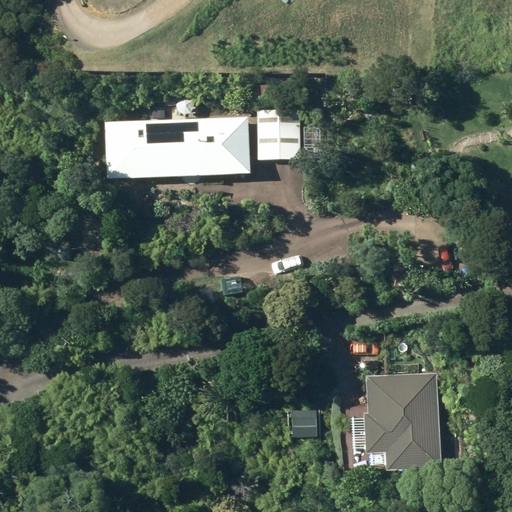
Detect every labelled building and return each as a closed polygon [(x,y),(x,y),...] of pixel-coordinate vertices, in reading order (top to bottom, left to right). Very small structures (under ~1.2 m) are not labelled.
[(239,95),(228,94),(228,105),(239,106),(239,95)] [(259,159),(303,160),(303,109),(259,109),(259,159)] [(107,178),(253,173),(250,115),(106,121),(107,178)] [(443,465),(437,375),(370,379),(372,413),(367,413),(370,452),(388,451),(389,469),(443,465)] [(323,420),(293,420),(293,443),(323,443),(323,420)] [(493,436),(495,451),(506,450),(504,435),(493,436)]
